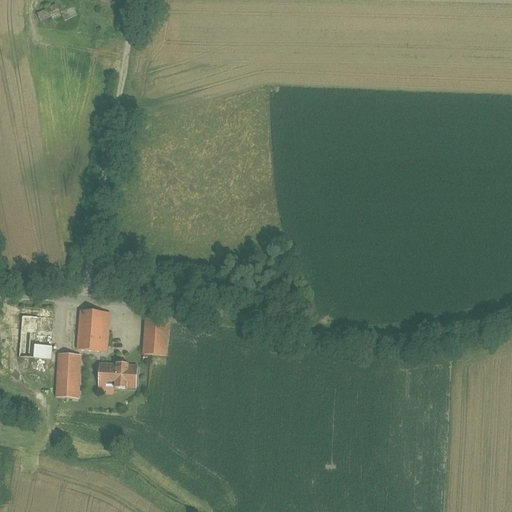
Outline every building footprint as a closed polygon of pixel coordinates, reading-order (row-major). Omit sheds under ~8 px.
[(70,0),(38,14),(41,21),(51,17),(52,19),(62,14),(65,21),(77,16),(70,0)] [(128,267),(107,266),(107,279),(127,281),(128,267)] [(110,313),(81,312),(78,351),(107,353),(110,313)] [(37,318),(22,317),(19,358),(50,360),(53,319),(38,318),(37,318)] [(168,321),(146,319),(144,355),(166,357),(168,321)] [(81,356),(59,355),(57,398),(78,400),(81,356)] [(116,365),(100,364),(99,380),(99,382),(102,385),(105,382),(115,383),(115,389),(127,390),(127,389),(136,389),(138,367),(129,366),(129,365),(116,364),(116,365)]
